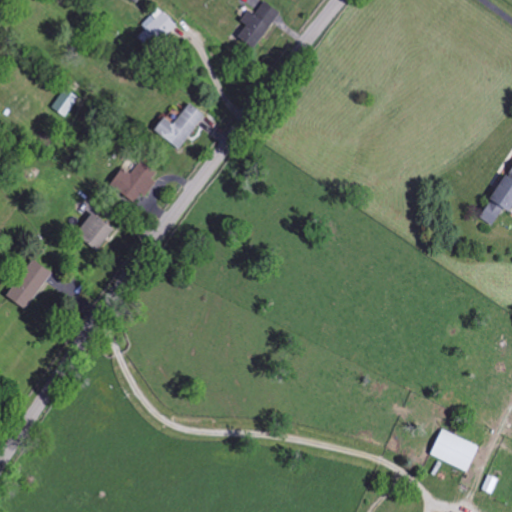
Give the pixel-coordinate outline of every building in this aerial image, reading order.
[(254,16),(246,11),(238,24),(243,27),(234,40),(253,51),(277,13),(262,3),(254,16)] [(175,26),(157,9),(139,28),(158,45),(175,26)] [(65,119),(76,98),(61,90),(50,111),(65,119)] [(204,119),(187,105),(169,126),(161,119),(151,131),(175,152),(204,119)] [(119,169),(107,188),(133,204),(138,194),(144,198),(158,175),(138,163),(130,175),(119,169)] [(492,228),(501,212),(504,214),(511,200),(511,163),(503,179),(500,177),(476,218),(492,228)] [(95,254),(112,231),(88,214),(72,237),(95,254)] [(3,299),(24,313),(50,275),(29,261),(3,299)] [(427,455),(464,472),(476,446),(439,429),(427,455)]
